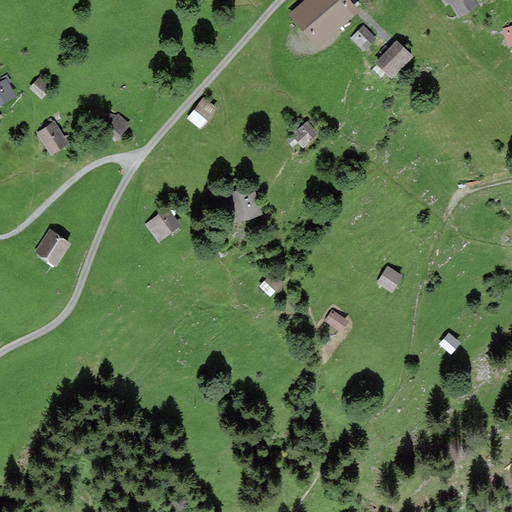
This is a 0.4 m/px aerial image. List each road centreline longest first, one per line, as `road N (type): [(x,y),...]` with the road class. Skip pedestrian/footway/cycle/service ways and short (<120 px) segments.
road 1 (unclassified): [(115,197),(135,160),(280,0)]
road 2 (unclassified): [(115,197),(63,315),(0,352)]
